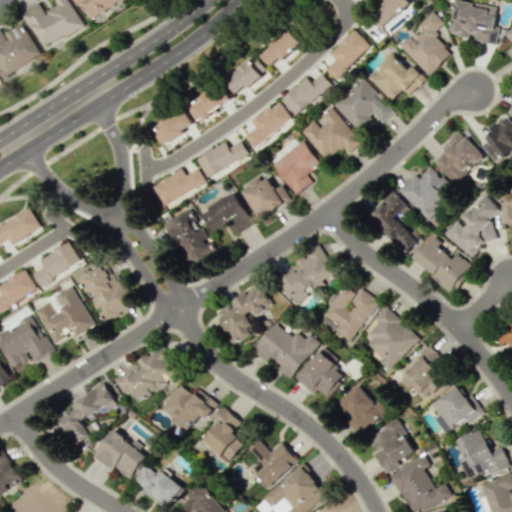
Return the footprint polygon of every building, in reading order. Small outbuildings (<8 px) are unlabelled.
[(84,24),(69,0),(55,0),(58,4),(45,12),(39,2),(22,12),(44,49),(84,24)] [(411,2),(408,0),(384,0),(386,2),(372,14),(382,26),(411,2)] [(495,43),(498,30),(493,29),(497,7),(459,0),(455,0),(450,34),(471,38),(471,39),(495,43)] [(400,47),(430,75),(451,53),(433,36),(445,24),(431,11),(418,25),(420,27),(400,47)] [(0,28),(0,72),(2,76),(40,54),(22,23),(3,34),(0,28)] [(261,54),(271,65),(281,56),(284,60),(303,43),(290,28),(261,54)] [(370,46),(354,29),(329,53),(335,59),(326,68),(336,79),(370,46)] [(226,78),(237,94),(267,72),(256,56),(226,78)] [(426,79),(413,65),(407,70),(395,56),(370,78),(391,101),(403,89),(409,95),(426,79)] [(311,82),(306,76),(281,99),(296,115),(331,83),(321,73),(311,82)] [(394,111),(363,78),(334,104),(361,133),(376,119),(380,124),(394,111)] [(189,103),(197,120),(232,103),(224,86),(189,103)] [(253,146),(293,120),(280,101),(251,120),(256,128),(245,135),(253,146)] [(324,159),(344,143),(350,150),(361,142),(331,105),(320,114),(325,120),(319,125),(315,120),(302,130),(324,159)] [(164,143),(195,125),(185,108),(155,126),(164,143)] [(511,158),(511,156),(511,121),(507,116),(490,130),(493,134),(481,144),(495,162),(507,153),(511,158)] [(456,183),(485,155),(462,132),(433,160),(456,183)] [(208,177),(250,154),(242,140),(229,147),(226,141),(197,157),(208,177)] [(399,189),(427,219),(448,198),(443,193),(450,186),(431,165),(419,177),(415,174),(399,189)] [(206,181),(199,167),(186,174),(183,168),(153,185),(164,204),(206,181)] [(270,174),(244,184),(257,216),(283,206),(270,174)] [(511,192),(503,193),(505,224),(511,223),(511,189),(511,190),(511,192)] [(212,233),(230,223),(236,233),(254,223),(236,191),(200,211),(212,233)] [(403,253),(422,237),(415,228),(411,231),(400,217),(411,209),(397,191),(370,212),(403,253)] [(497,239),(491,218),(500,210),(487,194),(480,196),(468,206),(469,210),(464,214),(467,223),(449,228),(446,231),(468,257),(486,242),(497,239)] [(13,244),(42,226),(30,207),(0,225),(0,243),(9,238),(13,244)] [(167,220),(191,267),(216,254),(192,208),(167,220)] [(414,258),(432,273),(429,276),(451,293),(472,265),(456,253),(455,255),(431,236),(414,258)] [(40,259),(44,266),(33,273),(41,285),(80,260),(68,241),(40,259)] [(339,274),(321,246),(276,274),(295,303),(339,274)] [(90,299),(104,322),(134,304),(108,261),(78,279),(90,299)] [(0,295),(0,311),(38,289),(26,269),(0,283),(0,293),(1,295),(0,295)] [(215,309),(234,343),(257,331),(250,319),(272,306),(260,284),(215,309)] [(96,325),(72,285),(56,294),(64,308),(56,313),(49,301),(35,309),(55,343),(73,332),(76,337),(96,325)] [(378,301),(359,288),(356,293),(344,285),(320,319),(350,340),(378,301)] [(388,370),(420,338),(387,305),(374,318),(380,324),(365,340),(382,358),(379,361),(388,370)] [(53,353),(34,315),(0,331),(0,344),(11,367),(31,358),(34,362),(53,353)] [(320,342),(309,333),(305,338),(296,331),(292,336),(275,322),(253,349),(267,361),(269,359),(291,377),(320,342)] [(511,322),(500,325),(498,342),(499,344),(511,341),(511,344),(511,322)] [(327,398),(347,375),(334,364),(338,359),(323,345),(295,377),(314,394),(318,390),(327,398)] [(137,401),(182,376),(165,346),(138,360),(141,364),(116,378),(125,394),(131,390),(137,401)] [(425,400),(449,375),(426,352),(402,377),(425,400)] [(0,385),(12,378),(0,359),(0,385)] [(188,430),(202,414),(206,418),(218,404),(200,388),(194,395),(182,384),(162,407),(188,430)] [(348,422),(359,434),(384,412),(360,384),(340,401),(354,417),(348,422)] [(82,420),(116,403),(108,386),(57,411),(74,446),(91,437),(82,420)] [(431,403),(439,415),(434,417),(445,434),(483,412),(471,393),(466,396),(460,386),(431,403)] [(244,444),(231,433),(241,422),(224,406),(212,419),(217,424),(202,440),(226,463),(244,444)] [(385,473),(400,464),(399,461),(416,451),(397,419),(374,432),(383,447),(374,453),(385,473)] [(467,479),(487,471),(488,475),(510,466),(502,446),(490,450),(481,428),(457,439),(464,456),(458,458),(467,479)] [(112,471),(115,466),(130,478),(148,455),(115,429),(93,456),(112,471)] [(269,486),(298,459),(282,441),(271,451),(259,438),(248,448),(259,460),(252,467),(269,486)] [(0,493),(8,488),(8,487),(21,478),(3,451),(0,453),(0,493)] [(391,473),(410,511),(418,511),(452,496),(445,482),(434,488),(425,468),(430,465),(425,456),(391,473)] [(263,496),(276,511),(305,511),(327,494),(301,464),(263,496)] [(157,474),(147,465),(135,478),(167,508),(184,489),(162,468),(157,474)] [(511,511),(511,472),(480,482),(484,493),(479,494),(484,511),(511,511)] [(224,511),(226,511),(201,484),(179,504),(186,511),(224,511)]
